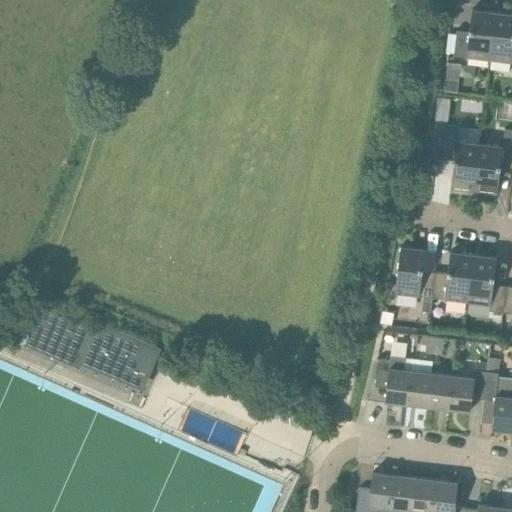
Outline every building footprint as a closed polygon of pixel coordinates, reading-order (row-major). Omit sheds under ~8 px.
[(489,60),(495,12),(472,9),(469,31),(457,29),(453,56),(489,60)] [(511,62),(511,14),(495,12),(489,60),(511,62)] [(458,86),(460,61),(450,60),(448,86),(458,86)] [(437,114),(482,116),(482,101),(437,98),(437,114)] [(511,129),(504,129),(503,140),(511,140),(511,129)] [(450,189),(474,191),(480,143),(457,141),(457,134),(444,133),(441,159),(454,160),(450,189)] [(511,167),(511,140),(503,140),(502,146),(480,143),(474,191),(497,194),(501,166),(511,167)] [(432,298),(435,271),(422,270),(425,248),(401,246),(395,293),(432,298)] [(467,302),(473,254),(450,251),(447,273),(435,271),(432,298),(467,302)] [(493,311),(502,312),(506,286),(493,284),(496,257),(473,254),(467,302),(494,305),(493,311)] [(502,312),(511,313),(511,286),(506,286),(502,312)] [(86,351),(95,328),(40,305),(24,343),(79,367),(80,364),(86,351)] [(98,321),(95,328),(86,351),(80,364),(112,377),(143,390),(160,348),(98,321)] [(434,353),(436,337),(427,336),(425,352),(434,353)] [(442,354),(444,338),(436,337),(434,353),(442,354)] [(402,403),(406,404),(410,370),(404,369),(405,357),(390,356),(390,359),(378,358),(375,386),(387,387),(385,400),(402,403)] [(411,404),(428,406),(431,373),(410,370),(406,404),(411,404)] [(472,398),(483,399),(486,371),(475,370),(474,378),(452,375),(448,409),(453,409),(470,411),(472,398)] [(511,431),(511,377),(498,376),(498,372),(486,371),(483,399),(495,401),(491,428),(508,430),(508,431),(511,431)] [(444,408),(448,409),(452,375),(431,373),(428,406),(444,408)] [(359,487),(355,511),(389,511),(390,508),(394,474),(389,474),(372,472),(370,489),(359,487)] [(394,474),(390,508),(411,510),(415,477),(398,476),(399,475),(394,474)] [(431,479),(415,477),(411,510),(410,511),(431,511),(436,479),(431,479)] [(436,479),(431,511),(465,511),(466,508),(455,506),(457,482),(440,481),(440,480),(436,479)]
